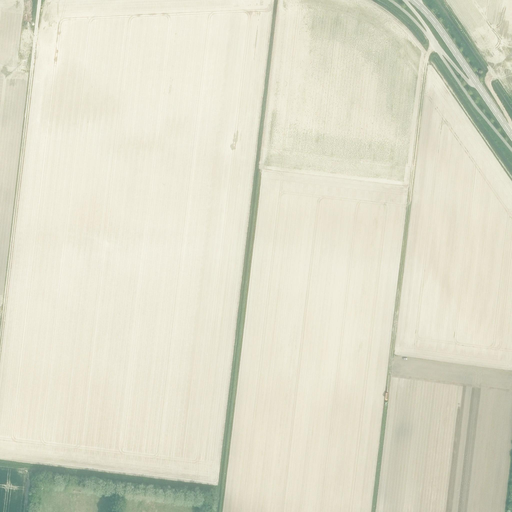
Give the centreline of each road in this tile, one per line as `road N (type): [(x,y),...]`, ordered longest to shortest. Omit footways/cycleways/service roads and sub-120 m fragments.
road 1 (track): [(372,511),(424,68),(433,46)]
road 2 (track): [(1,328),(39,0)]
road 3 (secondary): [(511,135),(412,0)]
